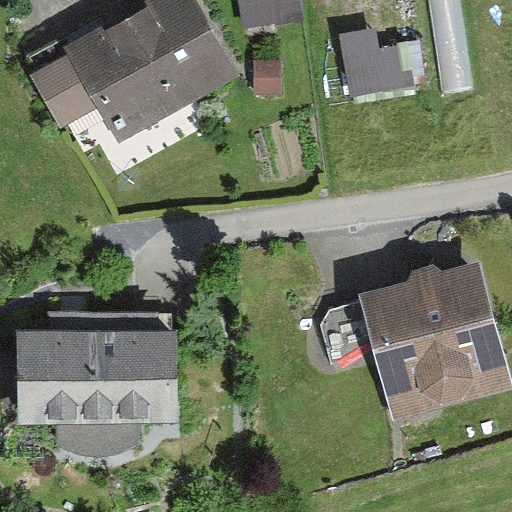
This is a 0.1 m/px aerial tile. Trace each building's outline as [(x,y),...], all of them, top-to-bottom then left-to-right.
[(202,0),(160,0),(32,69),(64,129),(100,109),(117,141),(243,74),(202,0)] [(251,0),(253,8),(296,0),(251,0)] [(376,30),(343,31),(345,95),(408,93),(408,82),(399,82),(398,59),(377,59),(376,30)] [(511,376),(482,266),(365,298),(400,427),(511,396),(511,376)] [(181,336),(15,340),(18,429),(183,425),(181,336)]
